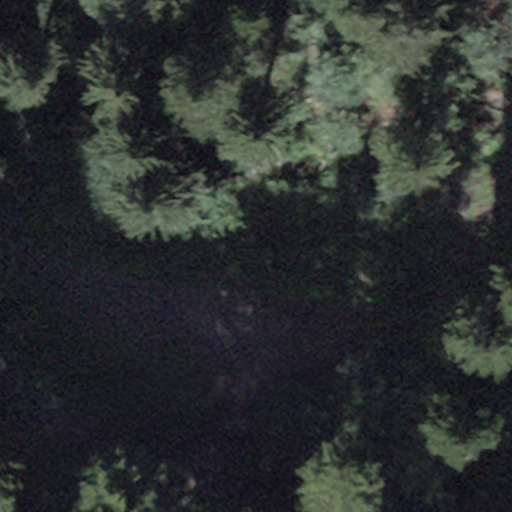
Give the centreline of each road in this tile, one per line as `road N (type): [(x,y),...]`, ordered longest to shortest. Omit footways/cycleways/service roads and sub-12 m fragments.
road 1 (track): [(0,372),(67,431),(111,459),(154,470),(197,465),(223,451),(248,416),(254,382),(246,347),(214,323),(37,273),(0,249)]
road 2 (track): [(246,347),(398,317),(442,298),(511,240)]
